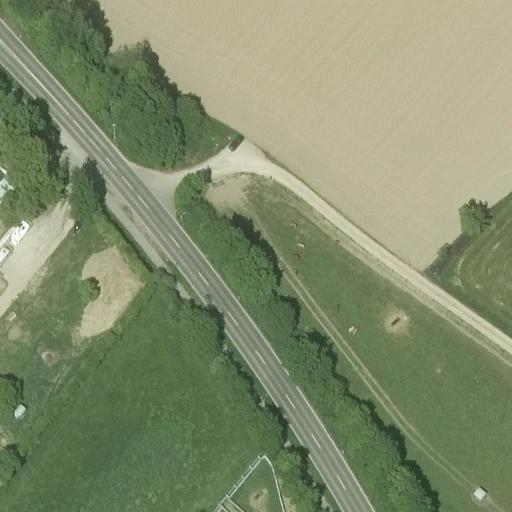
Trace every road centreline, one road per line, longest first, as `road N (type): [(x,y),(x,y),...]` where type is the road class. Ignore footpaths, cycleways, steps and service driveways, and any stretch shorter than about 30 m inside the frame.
road 1 (secondary): [(0,42),(208,286),(356,511)]
road 2 (track): [(143,201),(214,169),(271,172),(511,352)]
